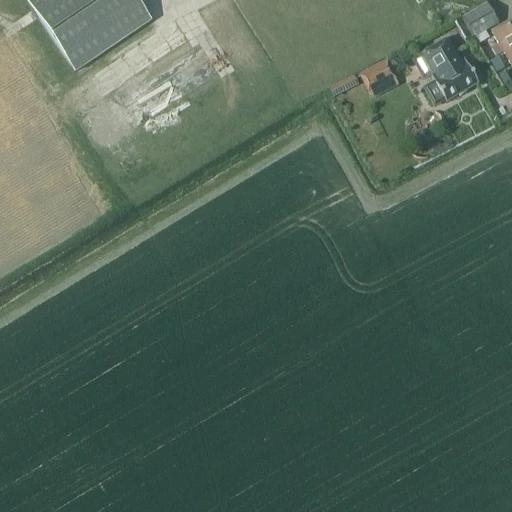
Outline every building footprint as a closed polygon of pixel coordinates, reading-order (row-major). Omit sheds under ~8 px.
[(133,0),(27,0),(24,2),(73,74),(149,23),(133,0)] [(472,39),(497,24),(486,5),(461,20),(472,39)] [(494,57),(502,53),(509,65),(511,63),(511,21),(491,34),(498,45),(490,50),(494,57)] [(476,85),(461,58),(457,61),(445,40),(421,54),(433,75),(429,77),(433,84),(422,90),(432,107),(443,101),(444,103),(476,85)] [(169,106),(221,76),(205,49),(187,60),(194,73),(174,84),(176,87),(163,95),(169,106)] [(497,58),(487,64),(494,75),(503,69),(497,58)] [(394,81),(384,62),(357,77),(367,95),(394,81)]
